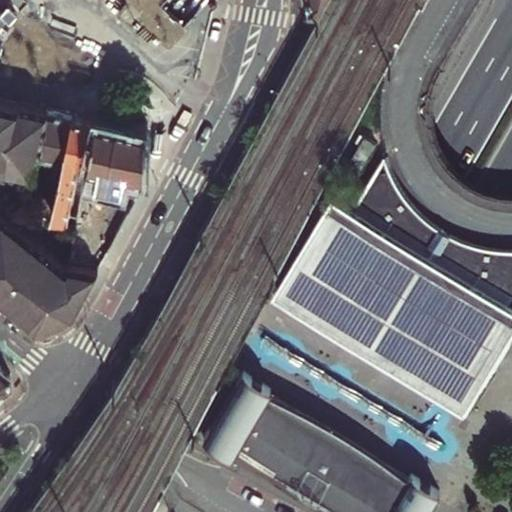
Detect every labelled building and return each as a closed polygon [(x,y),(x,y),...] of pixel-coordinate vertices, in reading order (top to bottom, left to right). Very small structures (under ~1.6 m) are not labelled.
[(313,0),(315,14),(319,16),(324,17),(333,0),(313,0)] [(0,13),(0,14),(9,22),(17,14),(11,9),(7,5),(0,13)] [(0,112),(9,114),(12,99),(0,96),(0,112)] [(0,168),(30,175),(45,106),(12,99),(9,114),(0,112),(0,168)] [(29,180),(56,186),(72,112),(59,109),(45,106),(30,175),(29,180)] [(56,186),(50,211),(77,216),(80,202),(96,117),(83,115),(72,112),(56,186)] [(143,184),(145,128),(133,125),(96,117),(80,202),(106,207),(99,221),(117,231),(143,184)] [(335,203),(279,299),(473,413),(511,347),(511,251),(478,246),(460,238),(438,226),(422,212),(408,196),(397,179),(388,160),(387,158),(361,215),(335,203)] [(1,212),(0,214),(0,300),(2,302),(19,316),(27,322),(48,325),(73,313),(97,267),(68,261),(66,265),(19,227),(1,212)] [(3,367),(0,364),(0,394),(11,385),(10,373),(3,367)] [(202,437),(288,481),(292,484),(343,511),(419,511),(423,505),(432,486),(408,471),(406,475),(326,429),(321,426),(266,394),(268,389),(240,372),(202,437)] [(437,489),(432,486),(423,505),(426,507),(437,489)]
